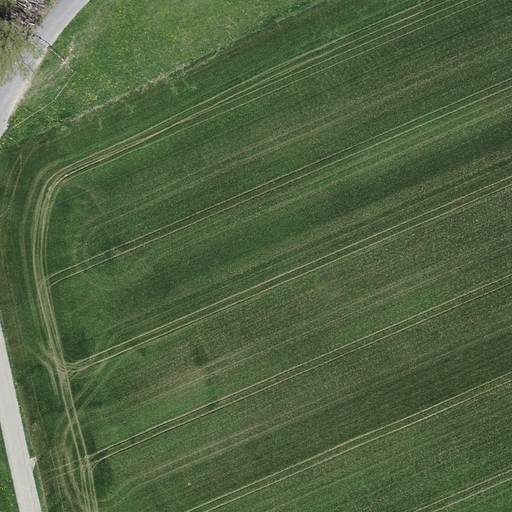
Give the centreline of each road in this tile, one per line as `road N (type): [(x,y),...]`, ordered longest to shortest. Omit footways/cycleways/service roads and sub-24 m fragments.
road 1 (tertiary): [(0,371),(31,511)]
road 2 (tertiary): [(74,0),(0,112)]
